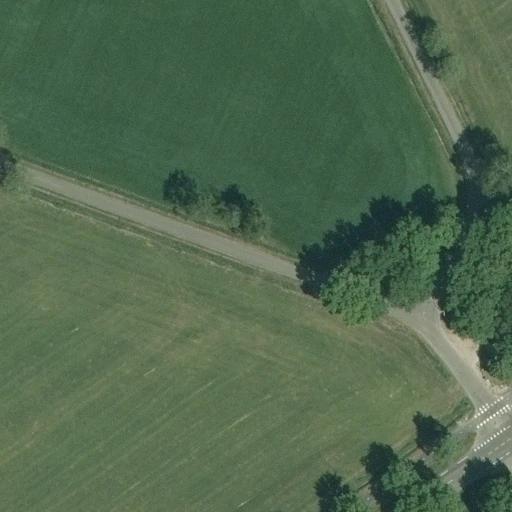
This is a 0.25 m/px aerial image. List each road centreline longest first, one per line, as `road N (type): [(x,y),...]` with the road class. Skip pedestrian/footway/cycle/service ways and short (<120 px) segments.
road 1 (unclassified): [(417,320),(0,165)]
road 2 (unclassified): [(417,320),(469,239),(476,197),(466,153),(391,0)]
road 3 (unclassified): [(509,439),(417,320)]
road 4 (tertiary): [(408,511),(509,439)]
